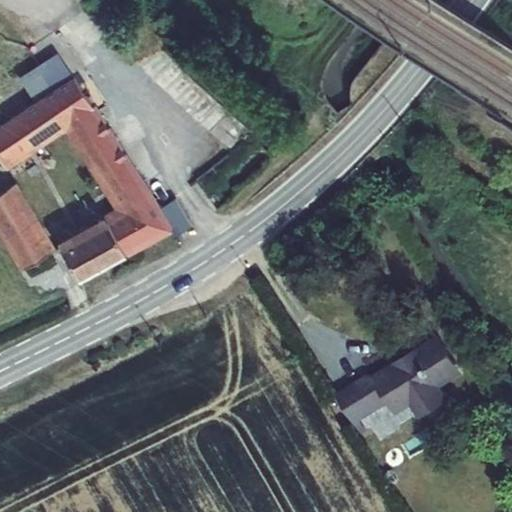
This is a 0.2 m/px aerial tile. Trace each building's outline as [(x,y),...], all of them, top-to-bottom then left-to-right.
[(60,27),(72,46),(98,30),(86,11),(60,27)] [(69,125),(126,209),(60,247),(78,280),(171,226),(182,244),(193,239),(190,234),(196,229),(179,201),(164,210),(58,51),(44,60),(56,77),(50,83),(54,89),(0,124),(0,160),(3,165),(69,125)] [(139,72),(231,148),(247,128),(156,52),(139,72)] [(0,230),(22,269),(50,253),(11,185),(0,191),(0,230)] [(369,375),(339,393),(356,420),(392,398),(397,406),(413,396),(422,411),(442,398),(433,384),(456,369),(438,340),(373,381),(369,375)]
